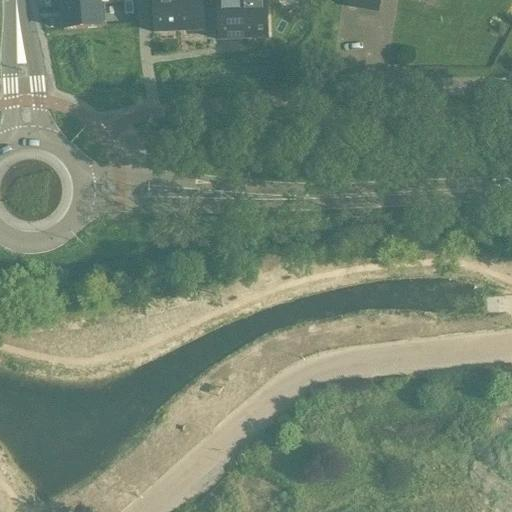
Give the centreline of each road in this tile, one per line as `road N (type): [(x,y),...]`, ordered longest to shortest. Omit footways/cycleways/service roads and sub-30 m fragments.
road 1 (unknown): [(0,357),(154,323),(480,282),(511,293)]
road 2 (unclassified): [(146,511),(307,371),(511,347)]
road 3 (residential): [(152,115),(404,89),(511,88)]
road 4 (tertiary): [(332,197),(80,175)]
road 5 (tertiary): [(81,210),(332,197)]
road 6 (unknown): [(0,451),(193,405),(212,410),(232,436)]
road 7 (tertiary): [(332,197),(511,188)]
road 8 (unknown): [(119,511),(91,495),(30,509),(0,490)]
